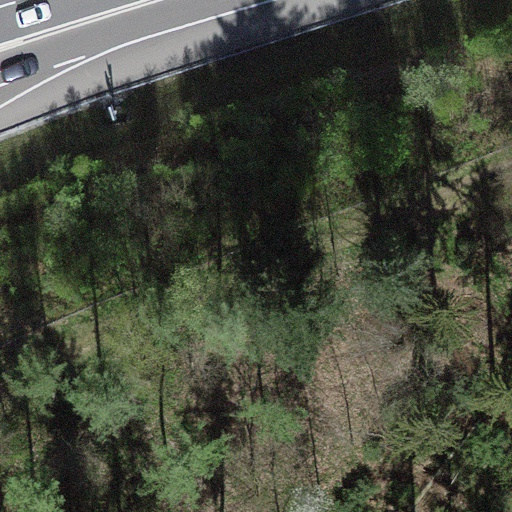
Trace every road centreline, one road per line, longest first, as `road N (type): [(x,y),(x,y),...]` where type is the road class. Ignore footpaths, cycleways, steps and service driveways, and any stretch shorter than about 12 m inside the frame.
road 1 (track): [(511,144),(355,184),(0,361)]
road 2 (motorway): [(0,77),(167,0)]
